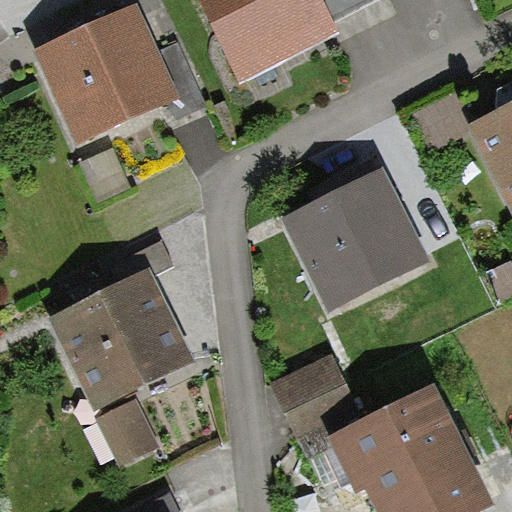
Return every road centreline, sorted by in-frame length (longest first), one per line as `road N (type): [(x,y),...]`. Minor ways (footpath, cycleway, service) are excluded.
road 1 (residential): [(511,30),(230,169),(216,195)]
road 2 (residential): [(216,195),(255,511)]
